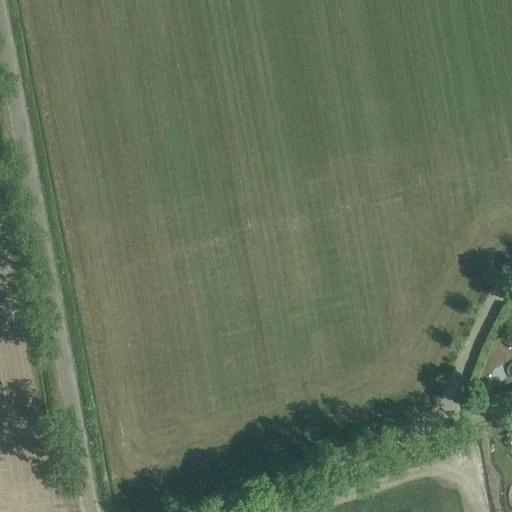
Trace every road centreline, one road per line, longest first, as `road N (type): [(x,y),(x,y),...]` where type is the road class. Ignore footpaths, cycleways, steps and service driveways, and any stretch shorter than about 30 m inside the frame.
road 1 (unclassified): [(91,511),(0,12)]
road 2 (unknown): [(197,511),(511,406)]
